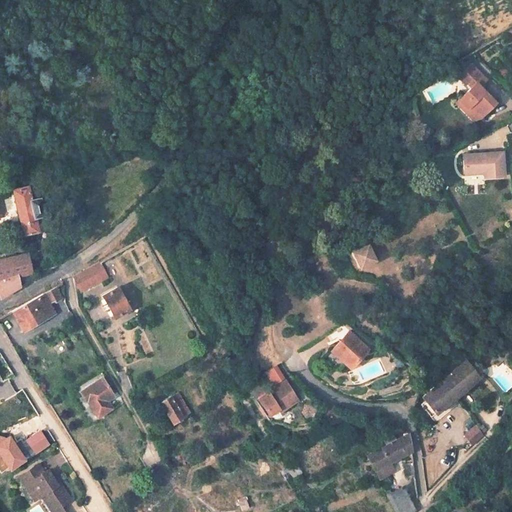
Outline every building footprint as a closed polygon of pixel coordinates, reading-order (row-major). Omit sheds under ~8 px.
[(511,30),(510,26),(503,30),(507,37),(511,34),(511,30)] [(459,97),(479,117),(482,116),(497,103),(479,85),(486,78),(472,65),(460,76),(470,87),(459,97)] [(455,100),(472,117),(479,117),(459,97),(455,100)] [(461,173),(481,173),(481,177),(503,177),(502,153),(460,155),(461,173)] [(10,185),(19,231),(35,229),(34,225),(41,224),(39,212),(42,212),(39,195),(30,197),(27,182),(10,185)] [(364,239),(344,246),(352,265),(372,258),(364,239)] [(0,296),(17,287),(14,276),(30,272),(25,250),(0,256),(0,296)] [(46,261),(40,262),(41,271),(48,269),(46,261)] [(96,262),(81,271),(89,284),(95,281),(91,273),(99,269),(96,262)] [(99,269),(91,273),(95,281),(104,276),(99,269)] [(81,271),(77,273),(84,286),(89,284),(81,271)] [(77,273),(68,278),(76,291),(84,286),(77,273)] [(53,286),(10,311),(21,331),(41,320),(37,315),(50,308),(47,304),(58,297),(53,286)] [(115,287),(99,295),(111,317),(127,308),(115,287)] [(50,308),(37,315),(41,320),(53,313),(50,308)] [(334,325),(319,334),(323,340),(338,331),(334,325)] [(368,353),(347,333),(327,354),(348,374),(368,353)] [(61,353),(66,346),(58,341),(53,348),(61,353)] [(478,377),(465,360),(442,379),(455,396),(478,377)] [(100,378),(77,392),(82,402),(85,400),(94,417),(105,412),(99,403),(104,401),(111,396),(100,378)] [(442,379),(422,395),(435,413),(455,396),(442,379)] [(288,380),(257,397),(267,412),(274,407),(282,403),(285,408),(299,399),(288,380)] [(174,391),(156,402),(167,422),(186,412),(174,391)] [(104,401),(99,403),(105,412),(109,409),(104,401)] [(282,403),(274,407),(277,413),(285,408),(282,403)] [(472,446),(484,435),(473,424),(462,435),(472,446)] [(408,432),(366,453),(374,467),(411,448),(408,432)] [(497,448),(489,438),(478,447),(486,457),(497,448)] [(177,440),(164,447),(168,454),(181,447),(177,440)] [(41,458),(22,471),(28,480),(32,478),(42,493),(44,491),(55,507),(64,500),(74,494),(63,478),(60,479),(56,474),(51,465),(47,467),(41,458)] [(293,479),(301,470),(289,460),(281,470),(293,479)] [(155,465),(147,470),(153,482),(162,477),(155,465)] [(32,478),(28,480),(38,495),(42,493),(32,478)] [(401,487),(387,494),(396,511),(410,511),(414,509),(401,487)] [(244,497),(236,503),(240,510),(249,505),(244,497)] [(72,511),(64,500),(55,507),(58,511),(72,511)]
